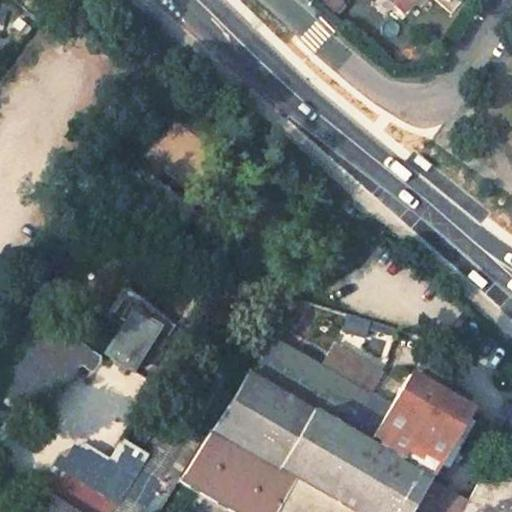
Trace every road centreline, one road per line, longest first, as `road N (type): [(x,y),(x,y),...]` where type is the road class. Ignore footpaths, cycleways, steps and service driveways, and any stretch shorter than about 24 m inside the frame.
road 1 (primary): [(511,276),(194,0)]
road 2 (residential): [(278,0),(365,78),(424,107)]
road 3 (residential): [(507,0),(462,78),(424,107)]
